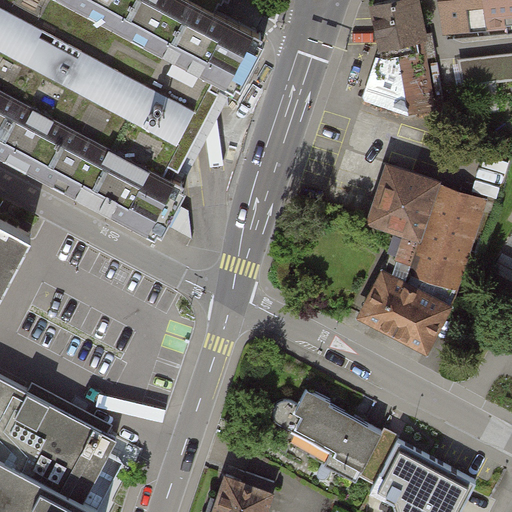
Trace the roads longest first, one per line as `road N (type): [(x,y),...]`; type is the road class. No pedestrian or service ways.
road 1 (tertiary): [(233,299),(337,0)]
road 2 (residential): [(511,440),(233,299)]
road 3 (tertiary): [(308,0),(240,213),(233,299)]
road 4 (residential): [(0,183),(233,299)]
road 5 (tertiary): [(233,299),(164,511)]
